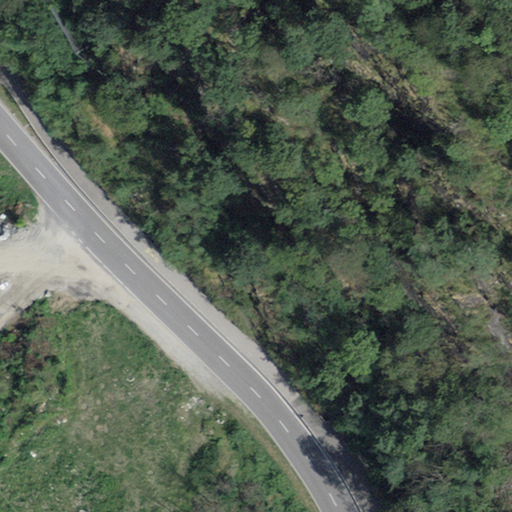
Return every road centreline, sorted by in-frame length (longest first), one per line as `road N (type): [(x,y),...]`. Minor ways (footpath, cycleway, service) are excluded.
road 1 (secondary): [(341,511),(321,464),(276,409),(76,219),(0,130)]
road 2 (track): [(76,264),(101,372),(134,433)]
road 3 (track): [(106,247),(46,280),(0,326)]
